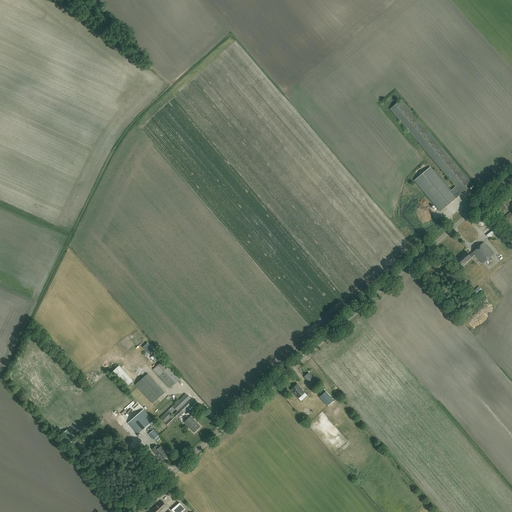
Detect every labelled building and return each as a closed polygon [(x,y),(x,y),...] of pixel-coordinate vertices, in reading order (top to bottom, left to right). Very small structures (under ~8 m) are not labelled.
[(390,109),(456,186),(450,191),(430,167),(414,180),(440,211),(456,198),(461,193),(462,193),(473,184),(401,99),(390,109)] [(499,213),(509,205),(502,196),(492,205),(499,213)] [(490,239),(498,239),(498,229),(490,229),(490,239)] [(473,252),(469,255),(466,251),(457,259),(463,265),(471,257),(475,254),(483,263),(493,254),(484,242),(473,252)] [(473,299),(483,290),(479,286),(469,295),(473,299)] [(154,350),(147,343),(143,347),(149,354),(154,350)] [(170,388),(179,379),(162,361),(153,369),(170,388)] [(113,369),(123,379),(121,381),(126,386),(133,379),(118,364),(113,369)] [(312,385),(317,381),(314,377),(314,378),(309,372),(304,377),(308,382),(309,381),(312,385)] [(152,403),(164,392),(147,374),(135,384),(152,403)] [(298,398),(305,392),(297,384),(291,390),(298,398)] [(325,391),(319,397),(327,406),(333,400),(325,391)] [(130,394),(114,408),(137,434),(153,421),(130,394)] [(194,402),(186,394),(160,418),(169,427),(194,402)] [(70,401),(75,406),(79,402),(74,397),(70,401)] [(185,420),(184,422),(189,427),(190,428),(190,429),(194,432),(200,426),(195,420),(194,420),(193,419),(190,416),(188,418),(186,415),(183,418),(185,420)] [(68,445),(76,438),(68,430),(60,436),(68,445)] [(162,460),(168,455),(160,446),(158,448),(156,445),(152,449),(162,460)] [(161,501),(151,510),(148,511),(162,511),(167,508),(161,501)] [(172,510),(174,511),(182,511),(186,509),(180,503),(172,510)]
